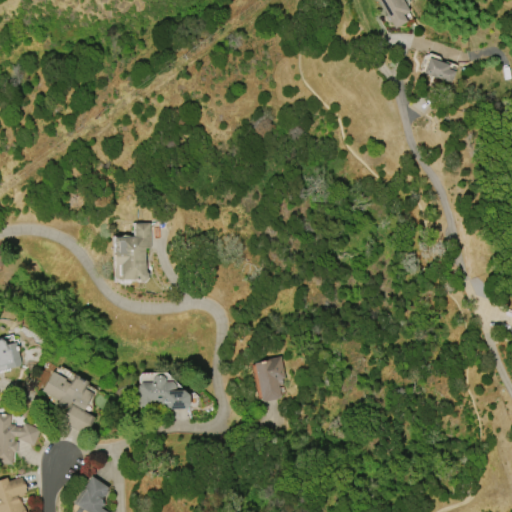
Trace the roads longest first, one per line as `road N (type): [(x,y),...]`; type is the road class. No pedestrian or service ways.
road 1 (residential): [(52,466),(70,451),(223,426),(222,315),(214,305),(127,310),(72,246),(0,236)]
road 2 (residential): [(452,58),(389,43),(376,63),(444,203),(453,259),(511,393)]
